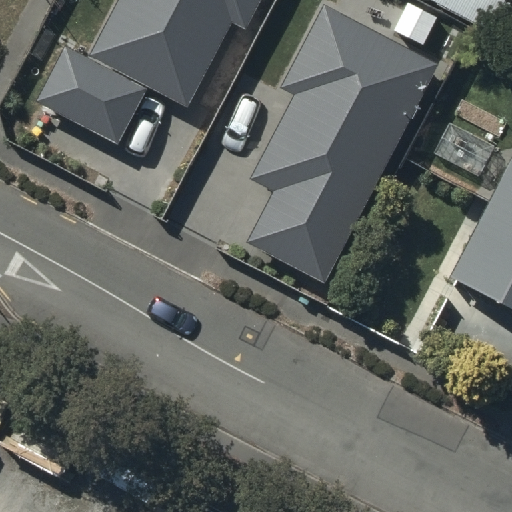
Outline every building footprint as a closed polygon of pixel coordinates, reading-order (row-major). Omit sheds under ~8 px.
[(249,0),(112,0),(91,41),(183,89),(229,1),(244,10),(249,0)] [(432,56),(327,0),(325,0),(286,74),(300,81),(257,162),(282,176),(255,226),(322,262),(432,56)] [(505,0),(428,0),(487,33),(505,0)] [(140,81),(65,43),(40,92),(115,130),(140,81)] [(511,151),(508,149),(445,267),(511,302),(511,151)]
